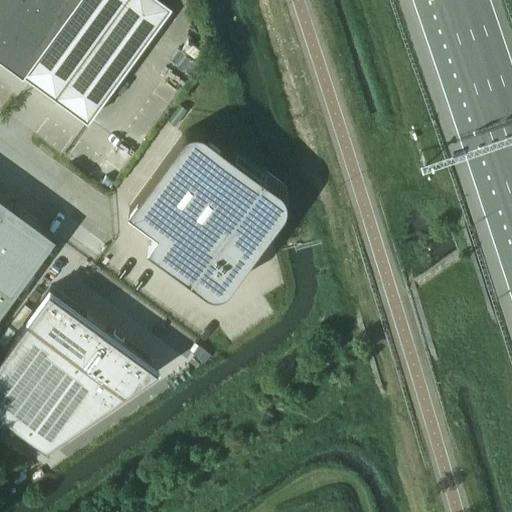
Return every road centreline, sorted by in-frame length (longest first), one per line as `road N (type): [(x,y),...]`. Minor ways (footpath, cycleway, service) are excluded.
road 1 (motorway): [(459,0),(511,154)]
road 2 (unclassified): [(0,143),(107,220)]
